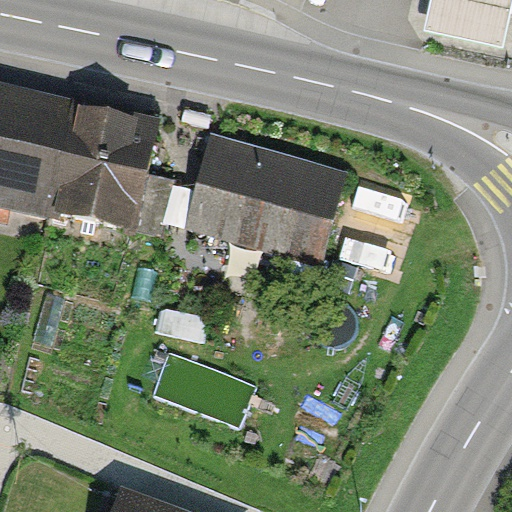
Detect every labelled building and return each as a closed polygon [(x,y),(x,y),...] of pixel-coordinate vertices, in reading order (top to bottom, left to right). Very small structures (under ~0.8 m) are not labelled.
[(511,14),(511,0),(432,0),(425,31),(505,48),(511,14)] [(0,168),(17,97),(0,92),(0,168)] [(158,129),(17,97),(0,168),(0,217),(131,248),(158,129)] [(348,177),(209,143),(172,292),(235,308),(249,253),(325,272),(348,177)] [(182,511),(119,493),(112,511),(182,511)]
